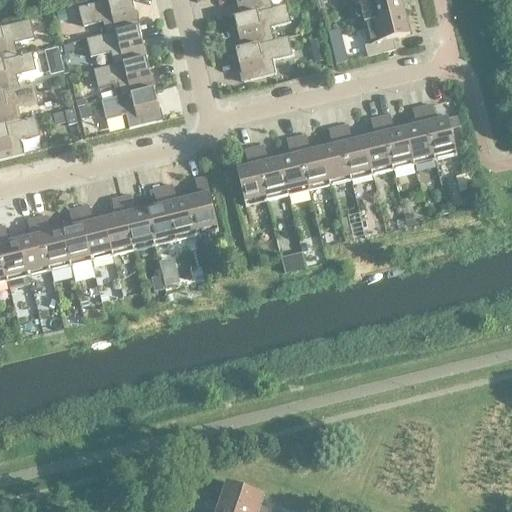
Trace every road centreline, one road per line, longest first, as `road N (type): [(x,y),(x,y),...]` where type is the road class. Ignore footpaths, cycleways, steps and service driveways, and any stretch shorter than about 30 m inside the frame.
road 1 (residential): [(211,123),(433,75),(448,46),(437,0)]
road 2 (residential): [(0,189),(184,148),(211,123)]
road 3 (residential): [(211,123),(182,0)]
